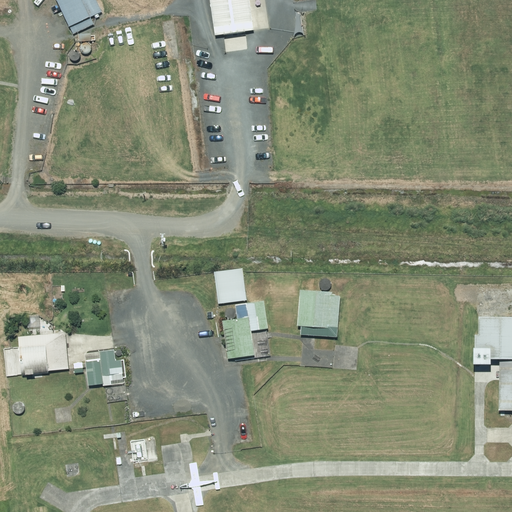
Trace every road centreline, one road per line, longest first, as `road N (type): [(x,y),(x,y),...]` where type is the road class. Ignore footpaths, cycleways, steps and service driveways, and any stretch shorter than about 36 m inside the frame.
road 1 (track): [(210,222),(511,242)]
road 2 (unclassified): [(0,220),(136,231)]
